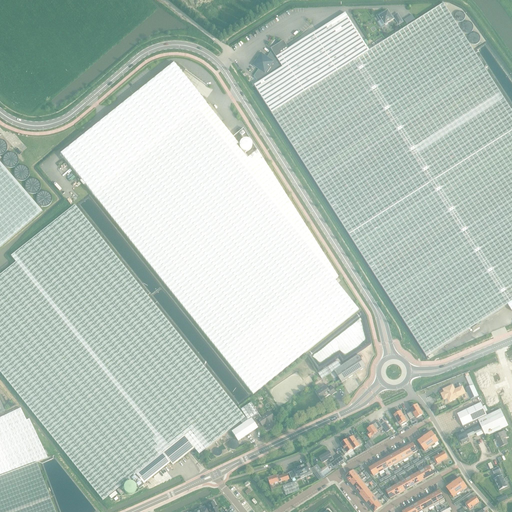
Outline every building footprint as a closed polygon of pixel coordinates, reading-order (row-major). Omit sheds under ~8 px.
[(427,356),(507,305),(511,301),(511,111),(443,4),(369,51),(271,113),(427,356)] [(382,13),(377,16),(380,21),(382,20),(385,25),(395,19),(399,24),(403,22),(397,14),(393,16),(394,17),(392,18),(388,11),(383,14),(382,13)] [(254,86),(271,113),(369,51),(345,13),(289,50),(283,41),(271,49),(272,51),(267,58),(261,54),(253,65),(259,69),(254,76),(258,83),(254,86)] [(359,311),(335,281),(198,109),(205,104),(174,65),(60,155),(252,396),(359,311)] [(248,157),(205,104),(198,109),(335,281),(340,277),(258,149),(248,157)] [(38,143),(34,146),(41,153),(44,151),(38,143)] [(34,146),(31,149),(38,156),(41,153),(34,146)] [(31,149),(28,151),(35,159),(38,156),(31,149)] [(28,151),(25,154),(32,161),(35,159),(28,151)] [(0,246),(42,211),(0,161),(0,246)] [(258,419),(260,418),(250,403),(241,409),(245,417),(244,418),(127,271),(74,205),(10,256),(15,262),(0,274),(0,372),(19,396),(103,500),(136,474),(184,436),(194,448),(198,454),(240,421),(242,424),(231,431),(238,442),(258,428),(256,425),(260,422),(258,419)] [(338,361),(319,374),(322,379),(330,374),(334,371),(337,376),(341,383),(342,382),(352,376),(356,373),(366,367),(358,355),(342,366),(338,361)] [(466,377),(465,377),(470,387),(465,389),(466,391),(467,393),(468,396),(469,397),(470,399),(470,400),(474,398),(479,396),(474,385),(469,375),(468,376),(466,377)] [(316,391),(319,397),(319,396),(321,399),(325,397),(325,398),(328,396),(331,394),(332,395),(336,393),(332,387),(328,389),(325,385),(316,391)] [(445,392),(441,394),(444,400),(448,400),(449,402),(465,394),(462,387),(455,390),(452,385),(448,387),(449,388),(446,389),(446,388),(443,390),(445,392)] [(456,414),(464,430),(466,434),(474,431),(474,432),(482,428),(485,436),(508,426),(505,419),(500,409),(487,416),(480,403),(470,407),(456,414)] [(410,419),(415,416),(416,418),(423,415),(417,405),(415,406),(415,405),(412,407),(412,408),(411,409),(413,411),(410,413),(410,412),(410,413),(407,414),(410,419)] [(20,408),(0,418),(0,475),(49,457),(29,419),(27,420),(20,408)] [(270,412),(260,418),(258,419),(260,422),(262,426),(265,424),(269,429),(275,425),(271,420),(274,418),(270,412)] [(401,426),(409,421),(405,413),(405,414),(406,415),(403,416),(401,412),(399,413),(399,412),(396,414),(394,415),(401,426)] [(378,421),(373,425),(367,429),(369,432),(366,434),(370,438),(378,432),(383,428),(386,433),(390,430),(384,422),(381,425),(378,421)] [(469,441),(466,434),(464,430),(457,433),(462,444),(469,441)] [(500,447),(508,443),(505,437),(507,436),(504,431),(495,435),(500,447)] [(431,432),(418,441),(425,451),(432,446),(438,442),(431,432)] [(173,465),(194,448),(184,436),(136,474),(143,483),(170,462),(173,465)] [(358,438),(358,440),(356,441),(353,437),(348,441),(347,440),(354,450),(362,444),(358,438)] [(341,449),(345,455),(353,449),(353,450),(354,450),(347,440),(341,444),(344,448),(342,450),(341,448),(341,449)] [(413,443),(408,446),(413,455),(413,454),(417,451),(413,443)] [(403,448),(402,449),(403,449),(407,457),(408,458),(413,455),(408,446),(403,449),(403,448)] [(403,449),(398,452),(403,460),(407,457),(403,449)] [(334,460),(329,452),(320,457),(323,463),(329,459),(330,461),(330,462),(334,470),(345,462),(341,455),(337,458),(337,459),(335,461),(334,460)] [(403,460),(398,452),(393,454),(398,462),(403,460)] [(438,455),(433,458),(437,465),(448,458),(447,457),(447,456),(445,453),(445,454),(444,452),(439,455),(438,454),(438,455)] [(398,462),(393,454),(389,457),(393,465),(398,462)] [(393,465),(389,457),(384,459),(388,468),(393,465)] [(384,470),(388,468),(384,459),(379,462),(384,470)] [(0,511),(55,511),(38,462),(0,476),(0,511)] [(384,470),(379,462),(374,465),(379,473),(384,470)] [(306,464),(301,467),(305,477),(314,473),(315,475),(318,473),(314,468),(311,469),(309,464),(306,465),(306,464)] [(317,464),(313,467),(314,468),(318,473),(322,478),(322,479),(323,478),(319,473),(322,471),(317,464)] [(374,465),(369,468),(374,476),(379,473),(374,465)] [(429,466),(424,469),(429,477),(434,474),(429,466)] [(296,470),(289,473),(292,479),(296,477),(298,480),(305,477),(301,467),(296,469),(296,470)] [(494,479),(499,490),(507,487),(502,475),(502,476),(500,472),(498,467),(492,470),(494,475),(495,474),(497,478),(494,479)] [(424,469),(419,472),(424,480),(429,477),(424,469)] [(354,470),(346,477),(348,479),(347,479),(350,482),(357,476),(358,475),(354,470)] [(414,473),(419,483),(424,480),(419,472),(415,474),(414,473)] [(271,485),(279,482),(290,479),(288,473),(279,476),(279,475),(268,478),(270,485),(271,485)] [(414,473),(409,476),(414,485),(415,486),(415,485),(419,483),(414,473)] [(131,479),(139,488),(143,485),(136,475),(131,479)] [(350,482),(353,486),(361,480),(357,476),(350,482)] [(409,476),(405,479),(405,480),(410,488),(414,485),(409,476)] [(446,488),(453,497),(467,488),(460,478),(446,488)] [(361,480),(353,486),(354,486),(357,490),(365,484),(362,479),(361,480)] [(405,480),(401,482),(405,491),(406,491),(405,490),(410,488),(405,480)] [(296,481),(291,483),(294,493),(299,490),(296,481)] [(401,482),(396,485),(400,493),(405,491),(401,482)] [(291,483),(283,486),(286,495),(294,493),(291,483)] [(365,484),(357,490),(360,494),(367,489),(364,485),(365,484)] [(396,485),(391,488),(396,496),(400,493),(396,485)] [(391,488),(386,491),(391,499),(396,496),(391,488)] [(360,494),(360,495),(363,499),(371,493),(367,489),(360,494)] [(434,493),(439,503),(445,500),(439,490),(434,493)] [(371,493),(363,499),(367,503),(375,496),(372,492),(371,493)] [(434,494),(429,497),(434,506),(439,503),(434,493),(434,494)] [(471,495),(463,500),(469,510),(474,506),(474,507),(475,507),(474,506),(479,503),(478,501),(479,501),(477,498),(476,498),(475,497),(473,498),(471,495)] [(506,495),(497,499),(499,503),(508,499),(506,495)] [(367,503),(366,503),(367,503),(370,507),(378,501),(375,496),(367,503)] [(424,499),(423,499),(429,509),(434,506),(429,497),(424,499)] [(423,500),(418,502),(423,511),(429,509),(423,499),(423,500)] [(371,507),(370,508),(372,510),(374,511),(383,506),(378,501),(370,507),(371,507)] [(208,505),(207,505),(210,511),(218,511),(217,510),(216,506),(215,506),(214,502),(212,503),(210,503),(208,504),(208,505)] [(413,505),(416,511),(420,511),(423,511),(418,502),(413,505)]
